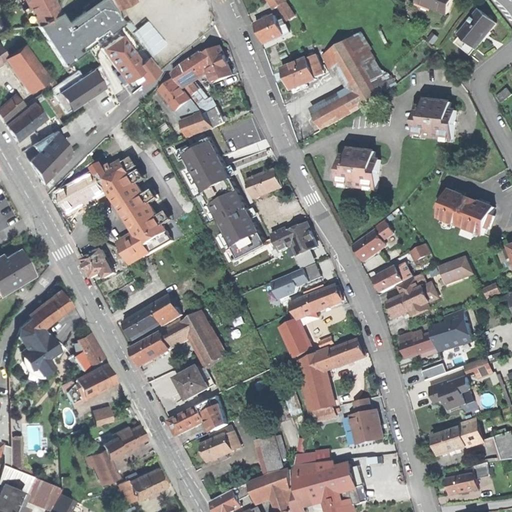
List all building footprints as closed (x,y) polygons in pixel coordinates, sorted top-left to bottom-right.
[(24,0),(38,26),(59,15),(51,0),(24,0)] [(106,0),(99,0),(65,25),(59,15),(38,26),(37,26),(63,66),(122,24),(114,12),(106,0)] [(106,0),(114,12),(118,11),(112,0),(106,0)] [(135,3),(133,0),(112,0),(118,11),(135,3)] [(287,0),(256,0),(262,8),(272,2),(274,0),(275,0),(280,6),(288,1),(287,0)] [(276,9),(280,6),(275,0),(274,0),(272,2),(276,9)] [(417,0),(417,1),(448,14),(453,0),(417,0)] [(296,15),(288,1),(280,6),(289,19),(296,15)] [(476,48),(477,48),(484,40),(485,39),(484,38),(490,30),(491,31),(492,31),(498,23),(490,16),(482,10),(461,35),(476,48)] [(262,33),(266,42),(291,31),(288,24),(282,27),(277,15),(258,23),(262,33)] [(124,25),(130,32),(134,28),(128,21),(124,25)] [(121,27),(107,37),(116,50),(118,52),(132,42),(121,27)] [(493,32),(492,31),(491,31),(490,30),(484,38),(485,39),(484,40),(485,41),(490,36),(493,32)] [(332,50),(331,50),(339,63),(356,94),(363,106),(383,95),(381,93),(391,87),(386,77),(361,33),(332,50)] [(471,54),(476,48),(461,35),(456,42),(471,54)] [(107,56),(116,50),(107,37),(98,43),(107,56)] [(148,65),(132,42),(118,52),(134,75),(141,70),(148,65)] [(7,59),(30,91),(47,79),(23,45),(7,57),(6,57),(7,59)] [(329,67),(339,63),(331,50),(332,50),(331,47),(323,50),(329,67)] [(222,48),(204,56),(208,67),(215,83),(233,75),(228,62),(222,48)] [(319,53),(309,57),(317,77),(324,74),(322,68),(324,67),(319,53)] [(189,79),(208,67),(204,56),(203,54),(183,66),(174,74),(182,84),(183,83),(179,79),(186,74),(189,79)] [(288,79),(292,88),(301,85),(302,86),(309,83),(308,82),(318,78),(317,77),(309,57),(284,68),(288,79)] [(194,85),(189,79),(186,74),(179,79),(183,83),(193,96),(199,92),(198,91),(194,85)] [(59,84),(60,85),(68,97),(76,91),(82,87),(73,75),(59,84)] [(390,75),(386,77),(391,87),(395,84),(390,75)] [(51,76),(47,79),(30,91),(32,93),(40,88),(43,94),(56,85),(51,76)] [(168,86),(162,91),(178,111),(186,105),(192,100),(175,80),(168,86)] [(55,88),(43,96),(53,111),(63,126),(80,115),(75,107),(68,97),(60,85),(55,88)] [(498,98),(503,104),(511,96),(511,87),(498,98)] [(27,104),(43,94),(40,88),(32,93),(30,94),(31,96),(24,100),(27,104)] [(83,102),(76,91),(68,97),(75,107),(83,102)] [(206,102),(199,92),(193,96),(192,97),(199,106),(206,102)] [(355,111),(363,106),(356,94),(348,99),(355,111)] [(0,107),(0,118),(3,123),(24,106),(15,95),(0,107)] [(43,96),(34,104),(44,117),(53,111),(43,96)] [(206,102),(199,106),(202,112),(207,109),(208,113),(209,113),(214,110),(212,106),(217,103),(214,97),(206,102)] [(340,120),(355,111),(348,99),(347,97),(332,106),(340,120)] [(200,110),(192,100),(186,105),(194,115),(200,110)] [(12,118),(3,125),(10,133),(15,140),(44,117),(34,104),(26,109),(16,118),(13,120),(12,118)] [(202,114),(200,110),(194,115),(186,105),(178,111),(176,112),(183,123),(197,117),(197,116),(202,114)] [(324,129),(340,120),(332,106),(316,115),(324,129)] [(25,108),(14,116),(16,118),(26,109),(25,108)] [(226,122),(219,108),(214,110),(209,113),(216,127),(226,122)] [(439,111),(430,111),(430,113),(420,112),(420,110),(419,110),(417,136),(423,136),(422,148),(432,149),(432,147),(432,145),(438,145),(437,147),(437,149),(448,150),(448,139),(455,140),(457,114),(456,113),(456,116),(447,115),(447,112),(439,111)] [(203,113),(202,114),(197,116),(197,117),(183,123),(189,138),(215,128),(203,113)] [(87,125),(80,115),(63,126),(67,131),(70,136),(87,125)] [(92,133),(87,125),(70,136),(78,147),(92,133)] [(50,136),(53,141),(67,131),(63,126),(50,136)] [(61,164),(78,147),(70,136),(67,131),(53,141),(47,145),(61,164)] [(235,179),(216,134),(184,148),(203,192),(235,179)] [(53,173),(61,164),(47,145),(38,152),(46,162),(53,173)] [(233,158),(244,153),(242,147),(230,152),(233,158)] [(378,186),(379,187),(381,163),(376,162),(377,151),(367,150),(366,152),(366,154),(360,154),(361,151),(361,149),(350,148),(349,159),(343,158),(342,170),(340,182),(351,183),(351,186),(368,188),(368,185),(378,186)] [(142,168),(173,222),(195,209),(165,154),(142,168)] [(123,161),(100,175),(103,181),(126,167),(123,161)] [(126,167),(103,181),(108,190),(136,233),(141,241),(151,235),(165,227),(139,186),(132,174),(126,167)] [(165,227),(173,222),(142,168),(140,169),(148,181),(139,186),(165,227)] [(238,177),(241,184),(247,181),(264,175),(261,168),(238,177)] [(140,169),(132,174),(139,186),(148,181),(140,169)] [(280,180),(277,170),(264,175),(247,181),(252,193),(254,199),(283,187),(280,180)] [(100,175),(62,195),(67,204),(71,211),(108,190),(103,181),(100,175)] [(213,190),(224,239),(234,237),(226,205),(225,199),(252,193),(247,181),(241,184),(213,190)] [(440,217),(485,235),(492,218),(496,207),(451,190),(440,217)] [(190,195),(198,210),(205,207),(196,191),(190,195)] [(254,199),(252,193),(225,199),(226,205),(247,200),(254,199)] [(226,205),(234,237),(237,247),(257,242),(247,200),(226,205)] [(388,223),(378,230),(384,239),(394,232),(388,223)] [(309,225),(289,233),(294,243),(295,247),(299,254),(299,256),(319,247),(314,236),(309,225)] [(168,234),(165,227),(151,235),(155,242),(168,234)] [(279,250),(294,243),(289,233),(288,229),(273,235),(279,250)] [(359,252),(364,260),(387,244),(384,239),(378,230),(354,246),(359,252)] [(118,243),(123,251),(141,241),(136,233),(118,243)] [(173,242),(168,234),(155,242),(159,249),(173,242)] [(149,255),(159,249),(155,242),(151,235),(141,241),(149,255)] [(243,273),(242,269),(237,247),(234,237),(224,239),(223,240),(232,275),(243,273)] [(268,240),(257,242),(262,264),(273,261),(268,240)] [(131,265),(149,255),(141,241),(123,251),(131,265)] [(237,247),(242,269),(262,264),(257,242),(237,247)] [(291,249),(295,247),(294,243),(279,250),(281,253),(282,253),(291,249)] [(412,251),(417,260),(432,252),(428,243),(412,251)] [(174,244),(169,247),(183,272),(188,269),(174,244)] [(169,247),(150,258),(156,269),(169,292),(172,297),(181,313),(182,312),(200,302),(192,287),(186,278),(183,272),(169,247)] [(103,250),(83,260),(88,269),(93,278),(100,274),(103,278),(106,276),(106,278),(115,273),(113,268),(116,266),(111,257),(108,259),(103,250)] [(286,262),(282,253),(281,253),(279,250),(275,252),(280,265),(286,262)] [(0,282),(3,288),(21,278),(30,272),(23,261),(17,251),(1,260),(0,258),(0,282)] [(449,284),(478,273),(470,253),(441,264),(449,284)] [(139,279),(156,269),(150,258),(149,257),(132,266),(139,279)] [(407,263),(398,267),(404,280),(413,276),(407,263)] [(383,291),(399,284),(405,281),(404,280),(398,267),(376,277),(380,285),(383,291)] [(405,281),(399,284),(404,296),(390,302),(393,310),(397,317),(411,310),(414,316),(431,308),(428,302),(431,301),(425,286),(421,287),(420,285),(427,282),(423,273),(405,281)] [(0,300),(25,285),(21,278),(3,288),(0,290),(0,300)] [(486,289),(490,297),(501,292),(498,284),(486,289)] [(306,294),(308,298),(311,297),(327,291),(325,286),(306,294)] [(311,297),(317,312),(345,301),(342,293),(339,286),(327,291),(311,297)] [(28,315),(31,319),(39,330),(71,306),(65,298),(60,291),(28,315)] [(183,315),(182,312),(181,313),(172,297),(170,298),(154,307),(163,324),(165,326),(183,315)] [(299,320),(317,312),(311,297),(308,298),(292,305),(295,312),(299,320)] [(134,340),(163,324),(154,307),(125,323),(130,331),(134,340)] [(227,356),(203,311),(185,321),(193,336),(209,366),(227,356)] [(295,312),(278,319),(296,358),(314,350),(299,320),(295,312)] [(466,317),(450,323),(455,336),(457,341),(472,335),(466,317)] [(168,326),(170,329),(179,324),(185,321),(183,318),(168,326)] [(53,339),(50,335),(41,342),(39,339),(43,336),(39,330),(31,319),(19,327),(17,335),(25,346),(18,351),(23,358),(31,369),(35,367),(40,375),(53,365),(48,358),(58,351),(54,345),(50,340),(51,339),(52,340),(53,339)] [(185,321),(179,324),(187,339),(193,336),(185,321)] [(432,329),(434,333),(437,343),(455,336),(450,323),(432,329)] [(170,329),(163,333),(171,348),(187,339),(179,324),(170,329)] [(437,343),(434,333),(426,336),(424,329),(401,337),(404,348),(408,358),(439,347),(437,343)] [(136,357),(141,366),(172,349),(171,348),(163,333),(132,350),(136,357)] [(83,353),(90,365),(103,358),(90,334),(77,342),(83,353)] [(327,349),(332,347),(336,345),(333,338),(324,342),(326,346),(327,349)] [(333,351),(339,367),(367,356),(364,349),(361,340),(349,345),(333,351)] [(332,349),(333,351),(349,345),(347,341),(336,345),(332,347),(332,349)] [(327,371),(339,367),(333,351),(332,349),(323,352),(327,371)] [(336,407),(327,371),(323,352),(299,362),(307,399),(313,398),(318,420),(338,416),(336,407)] [(81,371),(90,365),(83,353),(72,359),(81,371)] [(465,362),(468,372),(470,371),(475,369),(491,363),(487,353),(465,362)] [(31,373),(31,369),(23,358),(12,365),(22,380),(31,373)] [(445,358),(423,367),(428,379),(449,370),(445,358)] [(494,373),(491,363),(475,369),(478,378),(494,373)] [(74,379),(83,396),(113,381),(108,371),(105,364),(74,379)] [(182,388),(188,400),(210,388),(202,371),(199,367),(192,371),(184,374),(177,378),(182,388)] [(208,368),(202,371),(210,388),(216,385),(208,368)] [(478,378),(475,369),(470,371),(473,380),(478,378)] [(450,381),(432,387),(434,395),(437,402),(447,399),(450,409),(469,402),(465,392),(473,389),(469,377),(451,384),(450,381)] [(71,402),(83,396),(74,379),(62,385),(71,402)] [(220,397),(200,407),(207,421),(211,430),(217,428),(217,430),(229,425),(220,397)] [(313,422),(318,420),(313,398),(307,399),(313,422)] [(355,402),(336,407),(338,416),(340,422),(341,422),(359,418),(355,402)] [(174,428),(177,435),(207,421),(200,407),(170,421),(174,428)] [(494,413),(497,422),(511,417),(511,412),(510,408),(494,413)] [(94,420),(96,425),(112,421),(110,415),(94,420)] [(360,425),(359,418),(341,422),(342,429),(360,425)] [(463,427),(469,446),(486,440),(484,434),(481,425),(480,422),(465,426),(463,427)] [(116,437),(122,450),(131,446),(134,445),(145,440),(141,432),(139,426),(129,431),(116,437)] [(441,455),(469,446),(463,427),(435,436),(438,445),(441,455)] [(111,435),(113,439),(116,437),(129,431),(127,428),(111,435)] [(211,436),(213,440),(228,434),(226,430),(211,436)] [(231,433),(228,434),(234,451),(242,447),(235,431),(231,433)] [(496,436),(503,460),(511,457),(511,434),(511,432),(496,436)] [(206,453),(209,461),(221,456),(228,453),(234,451),(228,434),(213,440),(202,445),(206,453)] [(9,438),(9,466),(19,465),(19,437),(9,438)] [(107,457),(122,450),(116,437),(113,439),(102,444),(102,445),(104,448),(107,457)] [(267,474),(284,470),(275,437),(258,442),(267,474)] [(107,457),(104,448),(96,452),(88,455),(101,485),(117,478),(107,457)] [(97,486),(101,485),(88,455),(84,457),(97,486)] [(486,462),(474,466),(477,474),(489,471),(486,462)] [(296,465),(296,474),(314,472),(314,463),(296,465)] [(18,492),(24,495),(31,477),(22,473),(10,468),(2,465),(0,473),(0,484),(3,486),(18,492)] [(299,488),(303,503),(325,498),(355,490),(358,489),(352,465),(320,473),(314,475),(296,479),(299,488)] [(467,467),(467,469),(468,471),(468,475),(477,474),(474,466),(467,467)] [(493,485),(495,485),(493,472),(504,470),(503,467),(491,469),(493,485)] [(128,482),(136,499),(147,494),(153,491),(165,485),(161,476),(157,468),(137,478),(128,482)] [(493,472),(495,485),(511,482),(511,469),(504,470),(493,472)] [(291,470),(284,472),(274,476),(280,493),(286,491),(292,489),(291,470)] [(124,477),(126,480),(127,480),(128,482),(137,478),(135,473),(124,477)] [(468,475),(449,479),(450,486),(452,494),(480,489),(477,474),(468,475)] [(253,494),(256,502),(273,495),(280,493),(274,476),(250,484),(253,494)] [(24,495),(24,496),(51,506),(57,493),(59,488),(31,477),(24,495)] [(127,503),(136,499),(128,482),(127,480),(126,480),(118,484),(120,488),(121,491),(122,493),(124,497),(127,503)] [(241,487),(235,490),(241,502),(253,494),(250,484),(249,483),(241,487)] [(0,511),(23,511),(25,509),(13,504),(18,492),(3,486),(0,493),(0,511)] [(305,511),(303,503),(299,488),(295,489),(293,511),(305,511)] [(362,503),(358,489),(355,490),(357,495),(352,497),(354,505),(362,503)] [(235,490),(213,501),(217,509),(218,511),(231,511),(243,506),(241,502),(235,490)] [(357,495),(355,490),(325,498),(328,511),(345,507),(346,511),(355,511),(354,505),(352,497),(357,495)] [(286,491),(280,493),(273,495),(279,511),(289,511),(293,511),(286,491)] [(50,508),(56,511),(57,511),(78,511),(79,508),(72,504),(73,501),(57,493),(51,506),(50,508)]
